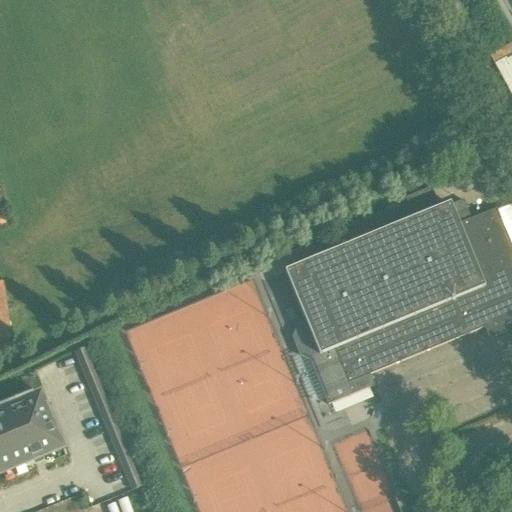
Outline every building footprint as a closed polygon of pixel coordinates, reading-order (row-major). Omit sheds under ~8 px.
[(511,55),(494,66),(511,98),(511,55)] [(450,204),(284,272),(304,319),(316,350),(307,354),(308,358),(325,399),(328,405),(331,404),(350,396),(353,404),(372,396),(369,388),(354,394),(350,383),(365,377),(370,375),(484,328),(489,340),(508,332),(506,325),(511,322),(511,247),(496,209),(470,219),(462,200),(450,204)] [(319,253),(314,242),(289,253),(294,263),(319,253)] [(0,339),(11,338),(3,281),(0,281),(0,339)] [(267,282),(139,328),(204,511),(223,511),(224,462),(250,462),(251,441),(263,441),(266,450),(292,450),(292,445),(308,439),(318,465),(332,466),(267,282)] [(141,488),(84,349),(74,353),(131,492),(141,488)] [(40,392),(0,407),(0,472),(62,447),(40,392)] [(511,407),(449,434),(475,494),(511,478),(511,407)] [(406,511),(378,433),(345,445),(369,511),(406,511)]
